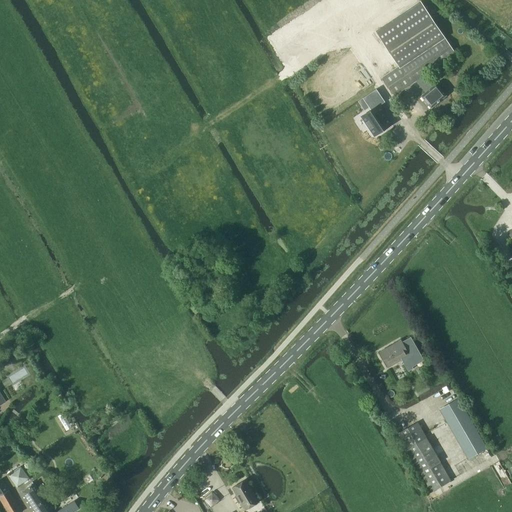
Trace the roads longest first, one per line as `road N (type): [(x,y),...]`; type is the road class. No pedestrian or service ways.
road 1 (primary): [(145,511),(511,120)]
road 2 (track): [(164,147),(348,33),(361,34),(390,105)]
